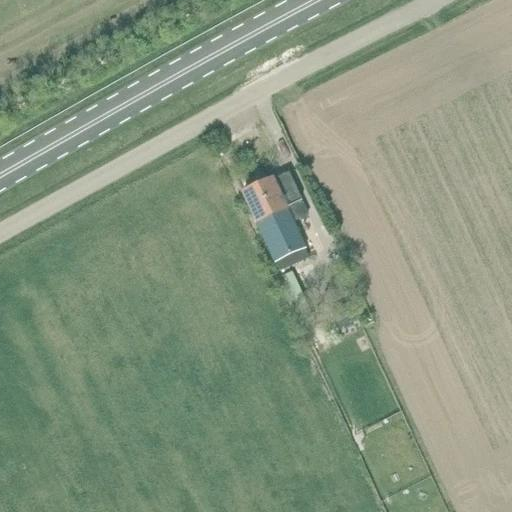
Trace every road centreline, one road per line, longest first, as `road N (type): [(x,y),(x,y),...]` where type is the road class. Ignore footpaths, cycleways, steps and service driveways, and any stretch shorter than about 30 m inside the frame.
road 1 (unclassified): [(0,232),(438,0)]
road 2 (primary): [(0,177),(324,0)]
